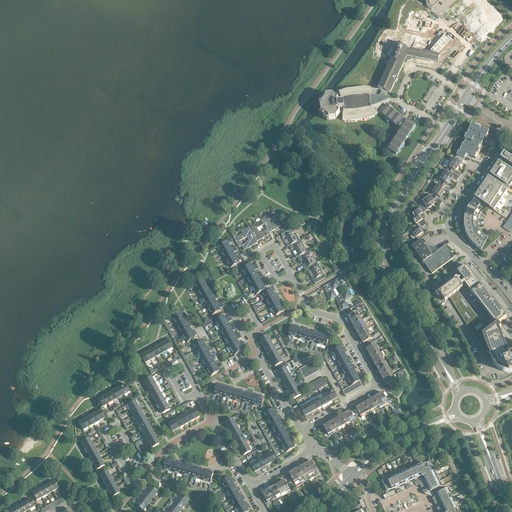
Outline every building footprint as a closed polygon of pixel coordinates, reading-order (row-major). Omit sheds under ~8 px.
[(487,2),(479,8),(490,20),(498,14),(495,10),(494,10),(487,2)] [(460,9),(451,15),(449,13),(444,17),(450,25),(458,19),(459,20),(465,16),(460,9)] [(495,27),(502,22),(499,17),(489,23),(493,31),(496,29),(495,27)] [(442,35),(432,47),(424,41),(420,46),(429,54),(444,37),(442,35)] [(438,58),(442,53),(441,52),(447,45),(443,42),(433,54),(438,58)] [(380,58),(390,64),(392,61),(382,55),(380,58)] [(384,106),(383,104),(387,103),(390,102),(389,99),(386,99),(385,98),(386,95),(377,91),(377,90),(371,90),(371,88),(363,88),(347,90),(339,92),(342,101),(343,103),(336,104),(338,100),(334,97),(334,96),(333,96),(332,96),(325,97),(320,103),(321,114),(322,116),(328,120),(336,119),(336,118),(337,118),(340,113),(337,110),(343,109),(343,111),(342,121),(351,121),(367,119),(375,117),(374,115),(380,113),(379,113),(384,107),(384,106)] [(402,119),(386,105),(384,107),(379,113),(380,113),(396,126),(397,126),(396,128),(397,129),(399,127),(400,128),(404,121),(401,119),(402,119)] [(396,155),(415,126),(411,123),(407,120),(402,129),(400,131),(388,150),(396,155)] [(456,156),(464,159),(465,155),(476,160),(482,142),(484,143),(489,132),(480,129),(480,127),(472,124),(469,131),(467,131),(461,148),(460,147),(456,156)] [(385,147),(391,138),(387,136),(381,145),(385,147)] [(490,175),(509,188),(509,187),(511,183),(511,159),(509,157),(509,158),(504,154),(500,160),(501,160),(499,162),(498,163),(490,175)] [(453,158),(450,162),(458,167),(461,163),(464,159),(456,156),(455,159),(453,158)] [(454,171),(455,171),(458,167),(450,162),(449,161),(447,165),(448,166),(447,166),(446,168),(447,169),(453,173),(454,171)] [(459,177),(453,173),(447,169),(446,171),(445,171),(445,172),(444,171),(442,175),(450,180),(452,178),(453,179),(454,178),(457,180),(459,177)] [(450,180),(442,175),(439,178),(440,178),(440,180),(439,182),(441,183),(445,186),(446,184),(447,185),(450,180)] [(509,188),(490,175),(489,178),(488,178),(475,198),(494,211),(494,210),(507,191),(508,190),(507,190),(509,188)] [(447,187),(445,186),(441,183),(440,185),(438,184),(437,185),(436,184),(434,188),(443,193),(445,190),(449,193),(451,190),(449,188),(449,187),(448,186),(447,187)] [(443,193),(434,188),(432,191),(433,192),(432,193),(431,194),(434,197),(437,199),(438,197),(440,198),(443,193)] [(433,198),(431,196),(430,194),(425,197),(426,198),(432,206),(435,204),(439,206),(442,202),(437,199),(434,197),(433,198)] [(427,209),(432,206),(426,198),(422,201),(422,202),(423,203),(420,204),(421,204),(423,208),(425,206),(427,209)] [(469,205),(481,213),(483,211),(484,210),(474,200),(473,200),(470,204),(469,205)] [(412,214),(416,218),(421,215),(424,213),(421,209),(423,208),(421,204),(420,205),(417,207),(414,209),(416,212),(412,214)] [(466,210),(480,216),(481,213),(469,205),(467,210),(466,209),(466,210)] [(464,215),(479,219),(480,216),(466,210),(465,215),(464,215)] [(261,220),(262,221),(264,225),(267,230),(269,233),(279,228),(281,227),(280,227),(282,226),(280,221),(274,224),(273,223),(271,224),(269,221),(277,216),(274,212),(261,220)] [(421,215),(416,218),(412,220),(416,225),(415,225),(411,228),(412,229),(412,230),(420,225),(425,222),(423,220),(424,219),(421,215)] [(249,228),(250,230),(257,242),(267,236),(267,237),(269,236),(268,235),(270,234),(269,233),(267,230),(262,233),(261,231),(259,232),(257,229),(264,225),(262,221),(249,228)] [(425,222),(420,225),(412,230),(413,231),(413,232),(413,233),(416,238),(424,232),(421,228),(427,224),(425,222)] [(468,239),(480,231),(479,228),(465,233),(468,239)] [(289,246),(300,240),(297,235),(294,236),(293,233),(294,232),(292,229),(281,235),(283,239),(286,237),(289,242),(287,245),(288,247),(289,246)] [(246,250),(247,249),(258,243),(257,242),(250,230),(237,238),(236,236),(233,237),(239,248),(242,246),(244,251),(246,250)] [(471,243),(482,234),(481,232),(480,231),(468,239),(471,243)] [(476,248),(485,236),(483,234),(482,234),(471,243),(471,244),(472,244),(476,248)] [(485,236),(476,248),(481,251),(488,238),(487,238),(485,236)] [(218,247),(221,251),(229,246),(228,244),(233,242),(231,239),(218,247)] [(296,258),(298,257),(307,252),(300,240),(289,246),(292,250),(294,249),(297,254),(295,256),(296,258)] [(455,258),(446,246),(438,251),(436,249),(437,249),(436,247),(432,249),(429,250),(427,247),(426,248),(421,240),(420,240),(412,246),(432,274),(455,258)] [(229,246),(221,251),(223,256),(236,248),(235,246),(231,248),(229,246)] [(226,260),(234,255),(233,253),(238,250),(236,248),(223,256),(226,260)] [(306,269),(317,262),(314,257),(311,258),(310,256),(311,255),(309,252),(313,250),(313,249),(307,252),(298,257),(300,261),(303,260),(305,265),(303,267),(305,269),(306,269)] [(234,255),(226,260),(228,264),(241,257),(240,254),(236,257),(234,255)] [(241,257),(228,264),(231,269),(239,264),(238,262),(243,259),(241,257)] [(317,262),(306,269),(308,272),(311,271),(314,276),(312,278),(315,285),(326,278),(324,274),(319,266),(317,262)] [(244,274),(257,266),(256,264),(252,266),(250,264),(242,269),(244,274)] [(247,278),(255,273),(254,271),(259,268),(257,266),(244,274),(247,278)] [(511,341),(499,324),(507,318),(494,300),(493,301),(466,266),(458,272),(466,283),(464,284),(472,294),(496,325),(483,336),(490,357),(493,363),(494,364),(494,365),(495,366),(496,367),(497,367),(497,368),(499,370),(500,370),(501,371),(502,371),(503,372),(504,372),(506,373),(507,373),(508,373),(510,373),(511,373),(511,341)] [(249,282),(262,275),(261,273),(257,275),(255,273),(247,278),(249,282)] [(252,287),(260,282),(259,280),(263,277),(262,275),(249,282),(252,287)] [(330,301),(335,298),(337,297),(333,290),(340,287),(338,283),(341,282),(343,285),(346,283),(344,279),(343,276),(336,280),(323,287),(327,294),(330,301)] [(196,285),(198,290),(207,285),(206,283),(210,281),(208,278),(196,285)] [(439,294),(445,302),(463,288),(456,279),(437,293),(438,295),(439,294)] [(254,291),(267,283),(266,281),(261,284),(260,282),(252,287),(254,291)] [(267,283),(254,291),(257,295),(265,290),(264,288),(268,286),(267,283)] [(207,285),(198,290),(200,294),(213,287),(212,285),(208,287),(207,285)] [(213,287),(200,294),(203,298),(212,294),(210,292),(215,289),(213,287)] [(266,299),(274,295),(273,292),(275,291),(274,289),(263,295),(266,299)] [(348,291),(337,297),(335,298),(339,304),(338,305),(342,311),(345,309),(347,312),(354,308),(352,305),(349,307),(345,301),(351,297),(348,291)] [(212,294),(203,298),(205,303),(218,296),(217,293),(213,296),(212,294)] [(274,295),(266,299),(268,304),(279,298),(277,295),(275,296),(274,295)] [(218,296),(205,303),(208,307),(216,302),(215,300),(219,298),(218,296)] [(279,298),(268,304),(270,308),(279,303),(278,301),(280,300),(279,298)] [(216,302),(208,307),(210,311),(223,304),(222,302),(218,304),(216,302)] [(279,303),(270,308),(273,312),(284,306),(282,304),(280,305),(279,303)] [(223,304),(210,311),(212,316),(221,311),(220,309),(224,306),(223,304)] [(284,306),(273,312),(275,317),(284,312),(283,310),(285,309),(284,306)] [(348,317),(350,321),(360,316),(360,315),(362,314),(360,310),(348,317)] [(173,317),(175,322),(186,315),(185,313),(183,314),(181,312),(173,317)] [(187,318),(186,315),(175,322),(178,326),(186,321),(185,319),(187,318)] [(218,325),(231,318),(229,316),(225,318),(224,316),(215,321),(218,325)] [(353,326),(363,320),(360,316),(350,321),(353,326)] [(220,330),(229,325),(228,323),(232,321),(231,318),(218,325),(220,330)] [(363,320),(353,326),(355,330),(368,323),(369,323),(367,318),(363,320)] [(205,328),(216,322),(214,319),(208,322),(205,324),(203,326),(205,328)] [(187,323),(186,321),(178,326),(180,330),(191,324),(190,322),(187,323)] [(358,335),(370,328),(368,323),(355,330),(358,335)] [(192,326),(191,324),(180,330),(182,334),(191,329),(190,327),(192,326)] [(223,334),(236,327),(234,325),(230,327),(229,325),(220,330),(223,334)] [(293,337),(296,326),(294,325),(293,327),(290,326),(288,336),(293,337)] [(476,332),(480,335),(484,329),(480,326),(476,332)] [(225,338),(234,333),(233,332),(237,329),(236,327),(223,334),(225,338)] [(360,339),(370,333),(374,331),(372,327),(370,328),(358,335),(360,339)] [(302,340),(305,328),(303,328),(302,330),(300,329),(297,339),(302,340)] [(192,332),(191,329),(182,334),(185,339),(196,333),(194,330),(192,332)] [(312,343),(315,331),(312,330),(312,332),(310,332),(307,341),(312,343)] [(196,333),(185,339),(187,343),(196,338),(195,336),(197,335),(196,333)] [(227,343),(240,335),(239,333),(235,335),(234,333),(225,338),(227,343)] [(321,345),(325,334),(322,333),(321,335),(319,334),(316,344),(321,345)] [(370,333),(360,339),(363,344),(373,338),(370,333)] [(230,347),(238,342),(237,340),(242,338),(240,335),(227,343),(230,347)] [(263,345),(271,341),(267,335),(260,339),(263,345)] [(197,351),(206,346),(205,344),(206,343),(205,340),(194,346),(197,351)] [(163,344),(167,351),(173,348),(169,341),(163,344)] [(266,351),(274,346),(271,341),(263,345),(266,351)] [(232,351),(245,344),(244,342),(240,344),(238,342),(230,347),(232,351)] [(167,351),(163,344),(158,347),(162,354),(167,351)] [(245,344),(232,351),(235,356),(243,351),(242,348),(246,346),(245,344)] [(369,354),(379,348),(376,344),(366,349),(369,354)] [(206,346),(197,351),(199,355),(210,349),(209,347),(207,348),(206,346)] [(269,356),(277,352),(274,346),(266,351),(269,356)] [(162,354),(158,347),(152,350),(156,357),(162,354)] [(335,356),(345,350),(344,348),(342,349),(341,347),(332,352),(335,356)] [(371,358),(381,353),(379,348),(369,354),(371,358)] [(202,359),(210,354),(209,352),(211,351),(210,349),(199,355),(202,359)] [(156,357),(152,350),(147,353),(151,360),(156,357)] [(345,350),(335,356),(337,360),(346,355),(345,353),(347,352),(345,350)] [(374,363),(384,357),(387,355),(385,351),(381,353),(371,358),(374,363)] [(272,361),(280,357),(277,352),(269,356),(272,361)] [(151,360),(147,353),(141,356),(145,363),(151,360)] [(204,363),(215,358),(213,355),(211,356),(210,354),(202,359),(204,363)] [(346,355),(337,360),(339,365),(350,359),(349,356),(347,357),(346,355)] [(280,357),(272,361),(275,367),(276,367),(278,369),(286,364),(285,362),(283,363),(280,357)] [(376,367),(386,362),(384,357),(374,363),(376,367)] [(206,368),(215,363),(214,361),(216,360),(215,358),(204,363),(206,368)] [(350,359),(339,365),(342,369),(351,364),(349,362),(351,361),(350,359)] [(379,372),(389,366),(386,362),(376,367),(379,372)] [(209,372),(220,366),(218,364),(216,365),(215,363),(206,368),(209,372)] [(282,378),(289,374),(286,368),(288,367),(286,364),(278,369),(279,372),(278,372),(282,378)] [(344,373),(355,367),(354,365),(352,366),(351,364),(342,369),(344,373)] [(220,366),(209,372),(211,376),(220,372),(219,369),(221,368),(220,366)] [(381,376),(391,371),(389,366),(379,372),(381,376)] [(355,367),(344,373),(347,377),(355,372),(354,370),(356,369),(355,367)] [(394,375),(384,381),(386,385),(389,384),(390,386),(392,385),(391,384),(398,380),(404,383),(407,381),(407,375),(404,370),(399,372),(400,374),(398,375),(399,378),(396,379),(394,375)] [(384,381),(394,375),(391,371),(381,376),(384,381)] [(349,382),(360,376),(359,373),(357,374),(355,372),(347,377),(349,382)] [(285,383),(292,379),(289,374),(282,378),(285,383)] [(360,376),(349,382),(351,386),(352,386),(355,384),(357,383),(360,382),(360,381),(359,379),(361,378),(360,376)] [(148,387),(155,383),(152,377),(145,381),(148,387)] [(288,389),(295,385),(292,379),(285,383),(288,389)] [(151,392),(158,388),(155,383),(148,387),(151,392)] [(126,384),(120,388),(124,395),(130,392),(126,384)] [(219,396),(222,384),(220,384),(219,386),(216,385),(214,395),(219,396)] [(291,394),(298,390),(295,385),(288,389),(291,394)] [(228,399),(231,387),(229,386),(228,389),(226,388),(223,398),(228,399)] [(115,391),(119,398),(124,395),(120,388),(115,391)] [(154,398),(161,394),(158,388),(151,392),(154,398)] [(238,402),(241,390),(238,389),(238,391),(236,391),(233,400),(238,402)] [(298,390),(291,394),(294,400),(301,396),(298,390)] [(109,394),(113,401),(119,398),(115,391),(109,394)] [(328,394),(332,401),(338,398),(334,391),(328,394)] [(247,404),(250,392),(248,392),(247,394),(245,393),(242,403),(247,404)] [(384,405),(386,409),(390,406),(385,398),(383,393),(378,396),(384,405)] [(104,397),(108,404),(113,401),(109,394),(104,397)] [(157,403),(164,399),(161,394),(154,398),(157,403)] [(254,396),(252,406),(256,407),(260,395),(257,394),(257,397),(254,396)] [(332,401),(328,394),(323,397),(327,404),(332,401)] [(379,408),(381,411),(386,409),(384,405),(378,396),(374,398),(379,408)] [(385,398),(390,406),(394,404),(390,397),(389,396),(385,398)] [(108,404),(104,397),(98,400),(102,407),(108,404)] [(327,404),(323,397),(317,400),(321,407),(327,404)] [(375,410),(377,414),(381,411),(379,408),(374,398),(369,401),(375,410)] [(160,409),(167,405),(164,399),(157,403),(160,409)] [(130,410),(138,406),(135,400),(127,405),(130,410)] [(321,407),(317,400),(312,403),(316,410),(321,407)] [(365,403),(370,413),(371,412),(373,416),(377,414),(375,410),(369,401),(365,403)] [(316,410),(312,403),(306,406),(310,413),(316,410)] [(360,406),(366,416),(370,413),(365,403),(360,406)] [(167,405),(160,409),(163,414),(170,410),(167,405)] [(134,416),(141,411),(138,406),(130,410),(134,416)] [(310,413),(306,406),(301,409),(305,416),(310,413)] [(366,416),(360,406),(356,408),(361,418),(366,416)] [(267,418),(276,414),(274,411),(276,410),(275,408),(265,414),(267,418)] [(191,412),(195,420),(200,417),(196,409),(191,412)] [(95,414),(99,421),(105,418),(101,411),(95,414)] [(137,421),(144,417),(141,411),(134,416),(137,421)] [(353,427),(358,425),(350,411),(345,414),(351,424),(353,427)] [(185,415),(189,423),(195,420),(191,412),(185,415)] [(90,417),(94,424),(99,421),(95,414),(90,417)] [(267,418),(269,423),(280,417),(279,414),(277,416),(276,414),(267,418)] [(341,416),(347,426),(351,424),(345,414),(341,416)] [(180,419),(184,426),(189,423),(185,415),(180,419)] [(337,419),(342,429),(347,426),(341,416),(337,419)] [(84,420),(88,427),(94,424),(90,417),(84,420)] [(140,426),(147,422),(144,417),(137,421),(140,426)] [(269,423),(272,427),(280,422),(279,420),(281,419),(280,417),(269,423)] [(158,425),(155,418),(148,422),(152,428),(158,425)] [(174,422),(179,429),(184,426),(180,419),(174,422)] [(226,423),(229,428),(236,424),(233,419),(226,423)] [(332,421),(338,431),(342,429),(337,419),(332,421)] [(83,430),(88,427),(84,420),(79,423),(83,430)] [(328,424),(333,434),(338,431),(332,421),(328,424)] [(143,432),(150,428),(147,422),(140,426),(143,432)] [(179,429),(174,422),(169,425),(173,432),(179,429)] [(272,427),(274,431),(285,425),(284,423),(281,424),(280,422),(272,427)] [(236,424),(229,428),(232,434),(239,430),(236,424)] [(333,434),(328,424),(323,426),(329,436),(333,434)] [(277,436),(285,431),(284,429),(286,427),(285,425),(274,431),(277,436)] [(146,437),(153,433),(150,428),(143,432),(146,437)] [(239,430),(232,434),(235,439),(242,435),(239,430)] [(277,436),(279,440),(290,434),(288,431),(286,433),(285,431),(277,436)] [(149,443),(156,439),(153,433),(146,437),(149,443)] [(279,440),(281,444),(290,439),(289,437),(291,436),(290,434),(279,440)] [(242,435),(235,439),(238,445),(245,441),(242,435)] [(81,443),(85,448),(92,444),(89,439),(81,443)] [(159,444),(156,439),(149,443),(152,448),(159,444)] [(284,448),(294,442),(293,440),(291,441),(290,439),(281,444),(284,448)] [(245,441),(238,445),(241,450),(248,446),(245,441)] [(286,453),(295,448),(294,446),(296,445),(294,442),(284,448),(286,453)] [(88,454),(95,450),(92,444),(85,448),(88,454)] [(248,446),(241,450),(244,456),(251,452),(248,446)] [(91,459),(98,455),(95,450),(88,454),(91,459)] [(267,456),(271,463),(277,460),(273,453),(267,456)] [(94,464),(101,460),(98,455),(91,459),(94,464)] [(266,466),(262,459),(260,456),(255,459),(256,462),(260,469),(266,466)] [(271,463),(267,456),(262,459),(266,466),(271,463)] [(168,471),(171,459),(169,459),(168,461),(166,460),(163,470),(168,471)] [(101,460),(94,464),(97,470),(104,466),(101,460)] [(177,474),(181,462),(178,461),(178,464),(175,463),(173,473),(177,474)] [(307,463),(312,473),(317,471),(311,461),(307,463)] [(255,472),(260,469),(256,462),(251,465),(255,472)] [(396,489),(399,487),(406,484),(409,482),(416,479),(420,477),(423,476),(424,480),(426,483),(429,490),(430,491),(430,492),(442,486),(433,467),(431,467),(428,462),(422,465),(422,463),(406,470),(402,472),(397,474),(397,475),(392,477),(382,481),(387,492),(388,493),(390,491),(396,489)] [(314,477),(312,473),(307,463),(302,466),(310,480),(314,477)] [(187,477),(190,465),(188,464),(187,466),(185,466),(182,475),(187,477)] [(326,477),(334,475),(331,464),(323,466),(326,477)] [(310,480),(302,466),(298,468),(305,482),(307,485),(309,484),(307,481),(310,480)] [(196,479),(200,467),(197,467),(196,469),(194,468),(191,478),(196,479)] [(305,482),(298,468),(293,471),(301,484),(305,482)] [(204,471),(201,481),(206,482),(209,470),(207,469),(206,471),(204,471)] [(103,481),(110,477),(107,471),(100,475),(103,481)] [(301,484),(293,471),(289,473),(296,487),(301,484)] [(110,477),(103,481),(106,486),(113,482),(110,477)] [(224,487),(235,481),(233,478),(231,479),(230,477),(221,482),(224,487)] [(280,483),(286,493),(290,491),(284,480),(280,483)] [(226,491),(235,486),(234,484),(236,483),(235,481),(224,487),(226,491)] [(54,482),(49,485),(52,492),(58,489),(54,482)] [(113,482),(106,486),(109,492),(116,488),(113,482)] [(286,493),(280,483),(275,486),(281,496),(286,493)] [(43,488),(47,495),(52,492),(49,485),(43,488)] [(145,486),(144,488),(155,496),(159,491),(151,485),(148,489),(145,486)] [(235,486),(226,491),(229,495),(239,489),(238,487),(236,488),(235,486)] [(281,496),(275,486),(271,488),(277,498),(281,496)] [(38,491),(41,498),(47,495),(43,488),(38,491)] [(120,493),(116,488),(109,492),(112,497),(120,493)] [(141,491),(140,492),(151,501),(155,496),(144,488),(147,491),(144,494),(141,491)] [(277,498),(271,488),(267,490),(272,501),(277,498)] [(231,499),(240,495),(239,492),(241,491),(239,489),(229,495),(231,499)] [(439,497),(440,501),(443,507),(445,510),(445,511),(459,511),(456,504),(454,499),(449,489),(439,493),(437,494),(439,497)] [(266,504),(272,501),(267,490),(262,493),(265,498),(263,499),(266,504)] [(41,498),(38,491),(32,494),(36,501),(41,498)] [(137,496),(136,497),(147,506),(151,501),(140,492),(140,493),(143,495),(140,498),(137,496)] [(174,496),(185,505),(189,500),(181,494),(178,498),(175,495),(174,496)] [(234,504),(244,498),(243,495),(241,497),(240,495),(231,499),(234,504)] [(185,505),(174,496),(174,497),(177,499),(175,502),(171,500),(171,501),(181,510),(185,505)] [(143,511),(147,506),(136,497),(136,498),(139,500),(136,503),(133,501),(132,502),(136,505),(143,511)] [(244,498),(234,504),(236,508),(245,503),(243,501),(246,500),(244,498)] [(25,503),(29,510),(35,507),(31,500),(25,503)] [(179,511),(181,510),(171,501),(170,501),(173,504),(171,507),(168,505),(167,506),(174,511),(179,511)] [(238,511),(249,506),(248,504),(246,505),(245,503),(236,508),(238,511)]
